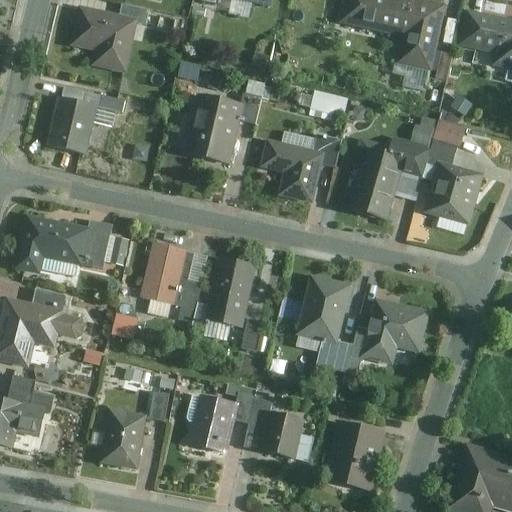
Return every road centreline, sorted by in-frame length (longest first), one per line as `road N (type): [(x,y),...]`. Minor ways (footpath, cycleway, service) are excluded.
road 1 (residential): [(0,177),(483,280)]
road 2 (residential): [(403,511),(483,280)]
road 3 (residential): [(0,177),(41,0)]
road 4 (residential): [(0,481),(160,511)]
